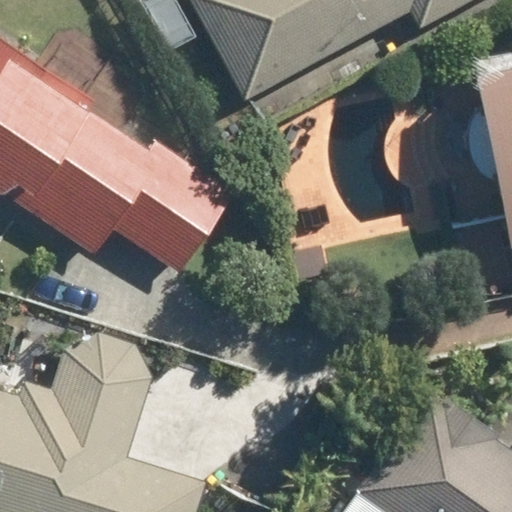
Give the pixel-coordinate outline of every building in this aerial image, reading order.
[(196,0),(247,94),(403,10),(410,22),(451,0),(196,0)] [(511,14),(511,15),(511,20),(511,54),(459,65),(494,242),(511,238),(511,14)] [(0,193),(90,248),(106,222),(173,262),(227,172),(0,34),(0,193)] [(196,511),(206,481),(122,454),(149,370),(128,340),(87,327),(60,346),(46,385),(0,367),(0,511),(196,511)] [(511,511),(511,436),(506,446),(422,388),(336,511),(511,511)]
